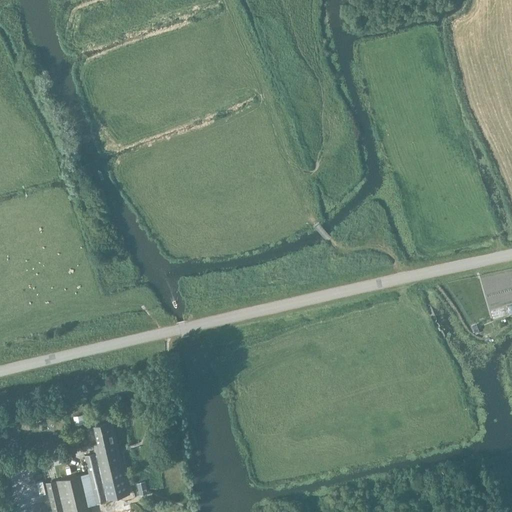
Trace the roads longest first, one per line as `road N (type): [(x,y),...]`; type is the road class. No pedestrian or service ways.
road 1 (unclassified): [(511,255),(0,372)]
road 2 (track): [(228,0),(310,218),(348,253),(389,256),(400,279)]
